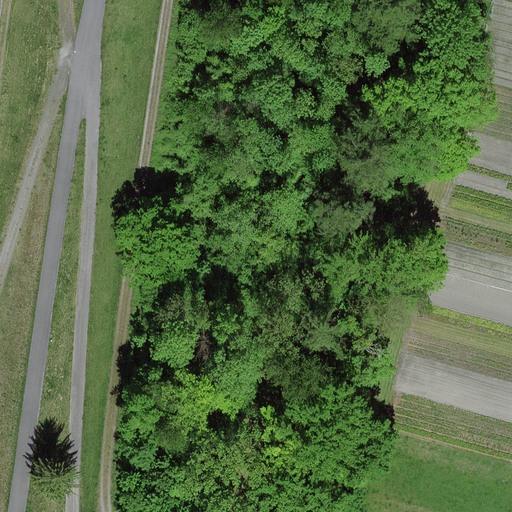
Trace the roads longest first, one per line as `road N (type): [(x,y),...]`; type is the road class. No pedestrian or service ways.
road 1 (track): [(171,0),(105,459),(109,511)]
road 2 (track): [(84,65),(92,121),(78,511)]
road 3 (track): [(64,0),(66,49),(84,65),(58,88),(0,274)]
road 4 (track): [(0,162),(25,0)]
